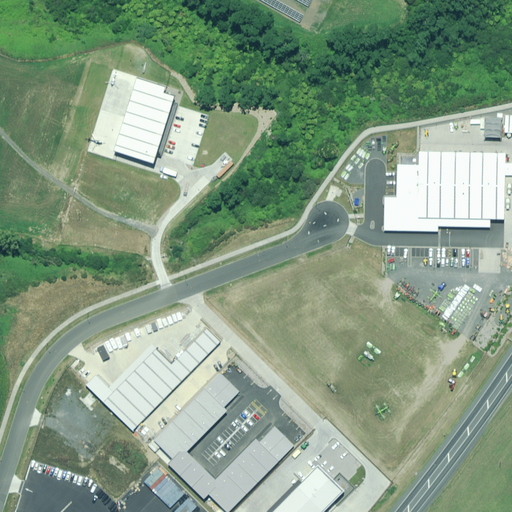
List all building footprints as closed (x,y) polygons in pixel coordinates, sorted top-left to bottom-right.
[(139,80),(116,152),(155,164),(176,98),(166,94),(168,89),(139,80)] [(385,198),(385,231),(438,232),(438,227),(490,228),(490,220),(505,220),(506,176),(511,176),(511,164),(506,165),(506,154),(420,152),(419,166),(398,166),(397,198),(385,198)] [(335,222),(335,218),(323,219),(320,222),(320,236),(324,236),(324,240),(334,239),(334,236),(339,236),(339,231),(344,231),(344,222),(335,222)] [(96,376),(87,386),(138,435),(147,425),(143,421),(221,343),(207,329),(172,365),(153,346),(109,388),(96,376)] [(220,374),(154,441),(174,460),(168,465),(204,501),(209,495),(226,511),(232,511),(295,447),(275,428),(260,443),(256,439),(217,479),(190,452),(229,412),(225,408),(240,393),(220,374)] [(324,511),(345,492),(319,466),(301,483),(299,480),(267,511),(324,511)]
